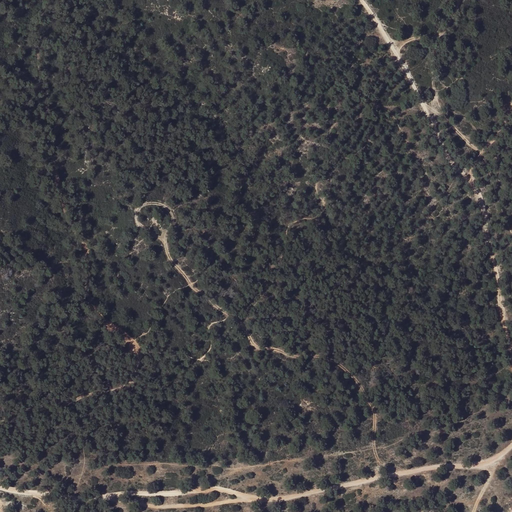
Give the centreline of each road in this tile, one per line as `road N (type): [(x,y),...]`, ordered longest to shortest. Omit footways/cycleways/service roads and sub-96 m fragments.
road 1 (track): [(511,444),(491,461),(275,499),(216,488),(96,497),(0,486)]
road 2 (track): [(511,337),(494,236),(362,0)]
